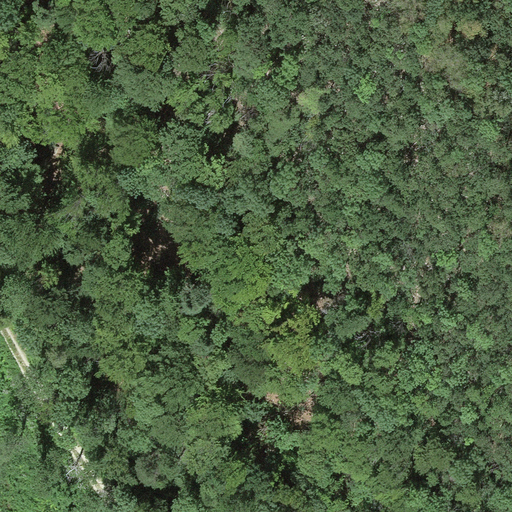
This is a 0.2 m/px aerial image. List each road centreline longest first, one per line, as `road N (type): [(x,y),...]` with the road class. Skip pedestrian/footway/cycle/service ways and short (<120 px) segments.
road 1 (track): [(0,197),(197,343),(265,430),(361,511)]
road 2 (track): [(105,511),(0,315)]
